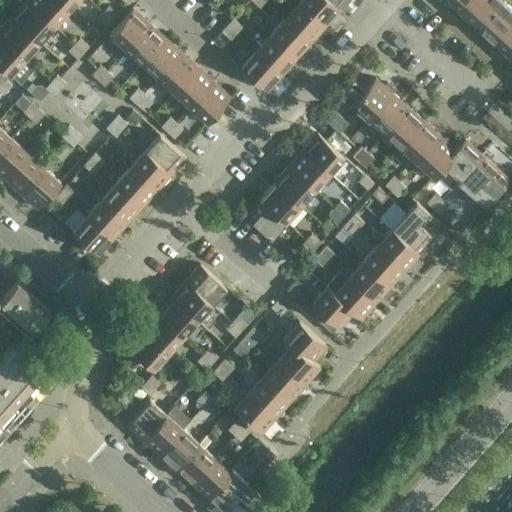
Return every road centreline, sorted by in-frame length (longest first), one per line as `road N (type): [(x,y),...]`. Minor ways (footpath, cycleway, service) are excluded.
road 1 (residential): [(261,114),(290,115),(384,7)]
road 2 (residential): [(261,114),(253,96),(149,0)]
road 3 (residential): [(86,304),(183,204)]
road 4 (residential): [(479,90),(384,7)]
road 5 (residential): [(70,429),(86,304)]
road 6 (residential): [(164,511),(70,429)]
